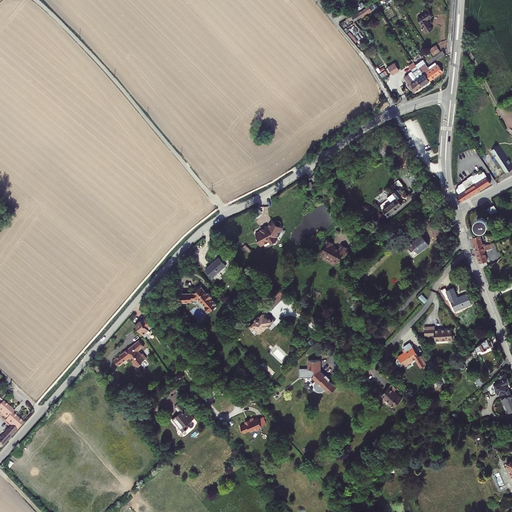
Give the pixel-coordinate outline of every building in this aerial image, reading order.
[(368,9),(362,13),(365,17),(371,13),(368,9)] [(426,33),(434,28),(428,18),(433,15),(430,9),(419,16),(425,26),(423,28),(426,33)] [(353,18),(356,22),(365,17),(362,13),(353,18)] [(442,52),(438,45),(430,50),(434,56),(442,52)] [(427,59),(418,66),(420,69),(415,73),(425,87),(431,82),(421,68),(427,63),(429,62),(427,59)] [(393,62),(388,66),(392,73),(397,70),(393,62)] [(430,67),(427,63),(421,68),(431,82),(444,72),(437,62),(430,67)] [(418,66),(413,69),(414,72),(406,77),(411,85),(415,92),(417,92),(418,91),(421,89),(425,87),(415,73),(420,69),(418,66)] [(407,121),(402,124),(405,131),(410,128),(407,121)] [(511,165),(500,145),(491,151),(505,173),(511,168),(511,165)] [(476,177),(465,184),(464,182),(459,185),(460,188),(456,190),(459,194),(457,195),(461,201),(491,182),(484,171),(482,173),(481,171),(475,175),(476,177)] [(399,188),(388,196),(392,202),(403,194),(399,188)] [(399,198),(385,208),(390,214),(404,204),(399,198)] [(415,204),(409,208),(413,212),(409,215),(417,225),(418,224),(420,227),(424,225),(421,221),(426,218),(415,204)] [(498,205),(491,208),(494,215),(501,211),(498,205)] [(476,220),(476,226),(480,229),(485,227),(486,221),(482,218),(476,220)] [(284,229),(274,222),(271,226),(270,228),(269,228),(269,227),(268,227),(267,227),(267,228),(264,230),(264,229),(263,229),(262,229),(261,230),(262,231),(262,232),(256,234),(259,240),(258,241),(261,247),(270,243),(272,245),(278,242),(277,239),(278,238),(279,237),(280,238),(282,234),(281,234),(284,229)] [(478,246),(488,244),(487,242),(485,242),(483,233),(475,235),(478,246)] [(409,247),(414,253),(418,249),(421,253),(431,246),(430,244),(433,242),(430,238),(427,241),(424,236),(409,247)] [(336,245),(328,241),(325,246),(327,247),(325,252),(324,252),(322,254),(323,256),(327,258),(329,258),(335,261),(336,263),(339,264),(341,264),(345,257),(347,258),(351,250),(343,245),(341,250),(335,247),(336,245)] [(483,262),(490,260),(487,249),(493,247),(491,243),(488,244),(478,246),(483,262)] [(214,275),(227,264),(221,257),(208,268),(214,275)] [(495,263),(487,266),(490,272),(497,269),(495,263)] [(366,274),(360,280),(363,283),(369,277),(366,274)] [(366,283),(365,284),(363,286),(370,294),(373,291),(366,283)] [(185,301),(194,298),(195,300),(198,299),(200,297),(211,310),(218,305),(212,297),(214,296),(210,291),(209,292),(203,286),(196,291),(184,293),(185,301)] [(474,305),(469,294),(466,295),(467,297),(460,300),(455,289),(448,291),(457,312),(474,305)] [(423,294),(421,296),(426,302),(429,300),(423,294)] [(266,312),(253,326),(256,329),(257,327),(262,333),(264,332),(266,331),(267,329),(267,328),(268,326),(271,324),(274,321),(268,316),(269,314),(266,312)] [(143,320),(138,323),(147,336),(150,334),(150,333),(153,331),(151,329),(154,326),(148,317),(145,320),(143,321),(143,320)] [(436,329),(436,325),(428,326),(428,335),(436,335),(436,341),(455,340),(455,329),(436,329)] [(494,333),(493,334),(487,339),(474,353),(476,355),(478,354),(479,352),(485,350),(486,350),(489,349),(489,347),(495,344),(495,343),(499,341),(495,333),(494,333)] [(147,347),(141,340),(116,359),(120,365),(132,357),(137,363),(135,364),(137,366),(139,367),(140,366),(142,365),(142,363),(149,358),(145,353),(143,354),(141,351),(147,347)] [(422,355),(421,356),(412,342),(405,347),(407,349),(405,350),(406,352),(401,356),(401,357),(406,364),(407,366),(414,361),(415,363),(419,360),(423,367),(428,364),(422,355)] [(476,355),(474,353),(465,363),(466,365),(476,355)] [(313,377),(319,383),(319,384),(319,385),(319,386),(320,387),(321,387),(322,387),(323,387),(323,386),(326,388),(325,390),(329,394),(332,390),(334,391),(338,387),(334,382),(333,383),(330,380),(331,378),(327,374),(326,375),(320,369),(320,359),(308,360),(309,368),(300,369),(300,377),(313,377)] [(511,382),(508,372),(501,378),(501,379),(502,378),(503,381),(497,383),(499,387),(498,387),(500,393),(502,392),(503,393),(507,391),(507,390),(510,396),(503,399),(505,405),(507,404),(510,413),(511,411),(511,391),(509,383),(511,382)] [(394,384),(385,395),(399,406),(406,398),(397,391),(399,389),(394,384)] [(176,391),(171,397),(177,402),(182,396),(176,391)] [(251,401),(257,397),(254,393),(248,397),(251,401)] [(9,419),(15,425),(21,429),(28,421),(12,407),(13,406),(5,399),(4,401),(0,397),(0,409),(10,418),(9,419)] [(187,406),(188,405),(183,398),(177,403),(182,410),(175,417),(185,430),(190,426),(188,423),(196,417),(187,406)] [(255,418),(247,422),(247,424),(243,426),(245,430),(246,433),(252,430),(253,431),(257,429),(258,431),(262,429),(262,428),(266,425),(266,424),(268,423),(265,417),(261,419),(260,417),(256,419),(255,418)] [(16,435),(21,429),(15,425),(11,429),(13,431),(12,432),(16,435)] [(13,431),(11,429),(7,433),(13,438),(16,435),(12,432),(13,431)] [(0,444),(3,442),(7,445),(13,438),(7,433),(4,437),(0,433),(0,444)]
